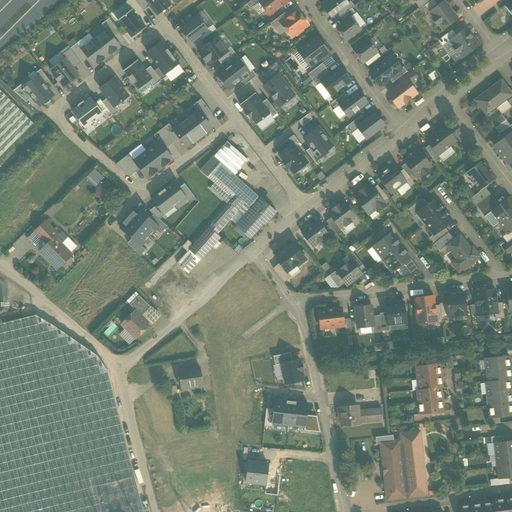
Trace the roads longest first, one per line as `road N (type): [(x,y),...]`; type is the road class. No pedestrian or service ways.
road 1 (residential): [(237,121),(164,26),(49,114),(140,195)]
road 2 (residential): [(511,276),(296,305)]
road 3 (residential): [(296,305),(307,322),(347,511)]
road 4 (residential): [(118,367),(205,301),(253,249)]
road 5 (residential): [(309,0),(402,134)]
road 6 (residential): [(358,511),(511,487)]
road 7 (unclassified): [(118,367),(0,267)]
road 8 (unclassified): [(154,511),(118,367)]
road 9 (residential): [(305,210),(402,134)]
road 10 (residential): [(140,195),(237,121)]
